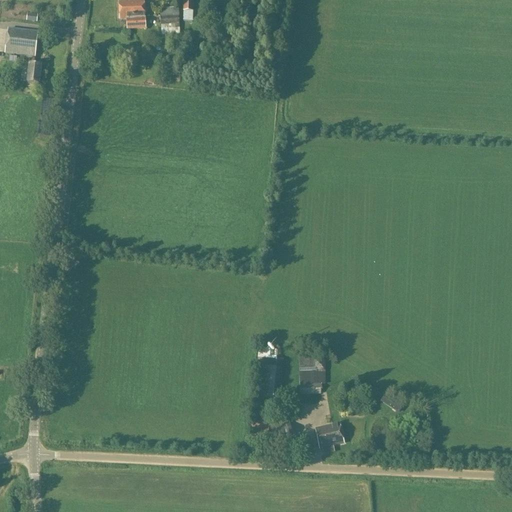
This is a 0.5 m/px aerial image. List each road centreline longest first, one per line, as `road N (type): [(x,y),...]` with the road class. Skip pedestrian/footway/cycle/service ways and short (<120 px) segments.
road 1 (unclassified): [(511,472),(32,454)]
road 2 (tertiary): [(32,454),(83,0)]
